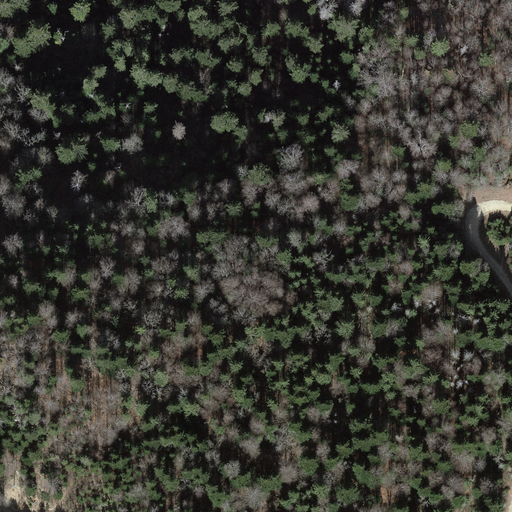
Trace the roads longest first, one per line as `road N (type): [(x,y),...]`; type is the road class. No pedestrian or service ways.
road 1 (track): [(178,424),(362,488),(405,511)]
road 2 (track): [(511,288),(481,252),(472,227),(482,207),(511,205)]
